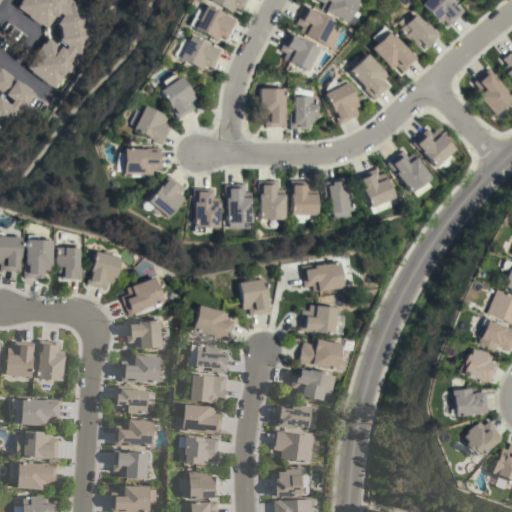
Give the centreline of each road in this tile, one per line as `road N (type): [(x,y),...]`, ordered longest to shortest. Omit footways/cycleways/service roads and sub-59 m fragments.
road 1 (tertiary): [(511,148),(433,238),(385,323),(351,440),(344,511)]
road 2 (residential): [(200,154),(234,146),(359,147),(511,15)]
road 3 (residential): [(81,511),(90,315),(13,309)]
road 4 (residential): [(234,146),(240,78),(283,0)]
road 5 (residential): [(242,511),(245,431),(263,357)]
